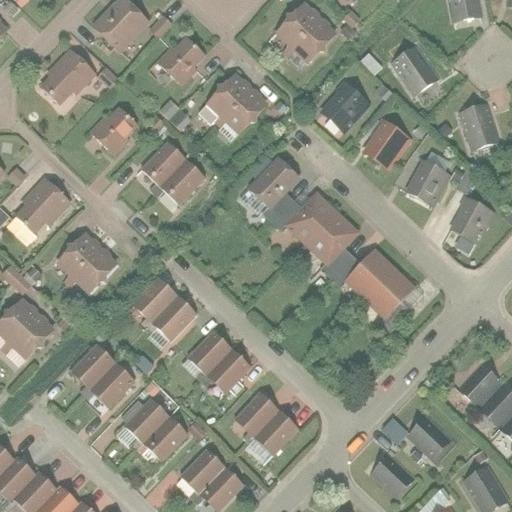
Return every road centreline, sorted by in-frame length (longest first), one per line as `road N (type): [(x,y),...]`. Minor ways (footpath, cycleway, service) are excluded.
road 1 (residential): [(162,258),(337,426)]
road 2 (residential): [(301,146),(466,298)]
road 3 (residential): [(337,426),(466,298)]
road 4 (residential): [(21,406),(128,511)]
road 5 (residential): [(0,117),(95,206)]
